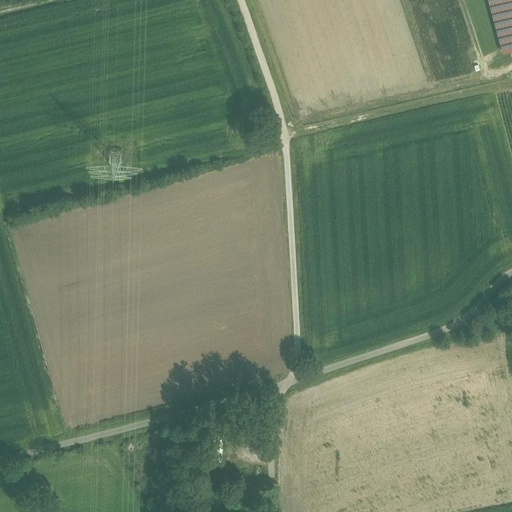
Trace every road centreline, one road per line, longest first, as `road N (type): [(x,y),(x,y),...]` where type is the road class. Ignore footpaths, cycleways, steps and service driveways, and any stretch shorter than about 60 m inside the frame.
road 1 (unclassified): [(239,0),(278,108),(296,380)]
road 2 (unclassified): [(277,388),(0,464)]
road 3 (unclassified): [(511,273),(458,325),(296,380)]
road 4 (track): [(511,79),(282,136)]
road 5 (unclassified): [(277,388),(270,511)]
